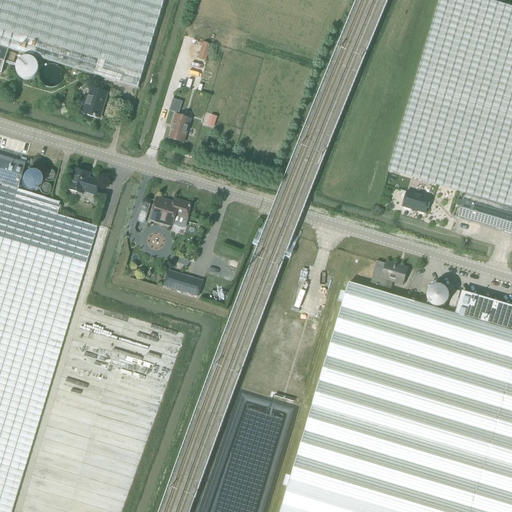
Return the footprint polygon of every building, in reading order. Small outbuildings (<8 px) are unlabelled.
[(0,0),(0,46),(8,49),(138,88),(164,0),(0,0)] [(511,6),(490,0),(438,0),(388,171),(465,195),(511,208),(511,6)] [(8,49),(0,46),(0,73),(1,74),(8,49)] [(13,65),(16,54),(10,53),(7,63),(13,65)] [(106,104),(108,94),(91,89),(86,106),(83,105),(81,112),(85,114),(84,115),(98,120),(103,103),(106,104)] [(183,143),(190,119),(175,115),(170,130),(172,131),(169,139),(183,143)] [(0,157),(0,198),(13,203),(19,205),(56,216),(60,203),(17,190),(25,165),(0,157)] [(96,197),(100,184),(89,180),(90,175),(75,170),(69,191),(84,195),(85,193),(96,197)] [(427,215),(431,200),(408,193),(403,208),(427,215)] [(511,234),(511,208),(465,195),(458,218),(511,234)] [(56,216),(19,205),(13,203),(0,198),(0,511),(10,511),(96,228),(56,216)] [(186,219),(191,205),(174,200),(173,205),(156,200),(150,219),(172,226),(175,216),(186,219)] [(397,269),(398,266),(387,263),(387,265),(378,262),(378,263),(372,285),(377,286),(377,287),(380,287),(387,289),(389,282),(404,286),(408,272),(397,269)] [(168,271),(163,286),(198,296),(203,281),(168,271)] [(511,511),(511,332),(455,315),(348,283),(280,511),(511,511)] [(511,306),(462,292),(455,315),(511,332),(511,306)] [(459,296),(452,294),(447,312),(454,314),(459,296)]
